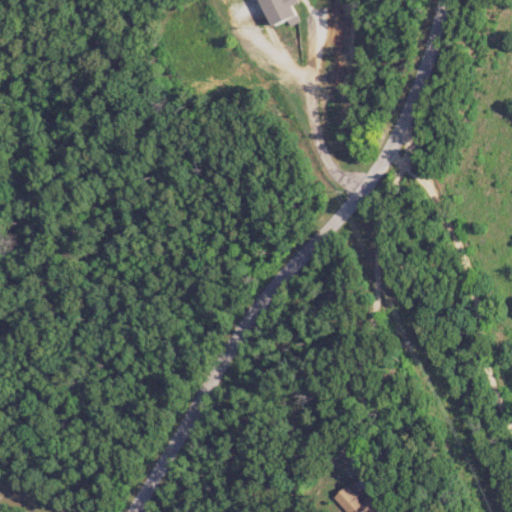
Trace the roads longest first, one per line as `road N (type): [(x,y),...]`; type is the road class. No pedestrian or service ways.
road 1 (residential): [(138,511),(251,320),(378,173),(399,136),(443,0)]
road 2 (residential): [(511,422),(491,378),(465,250),(399,136)]
